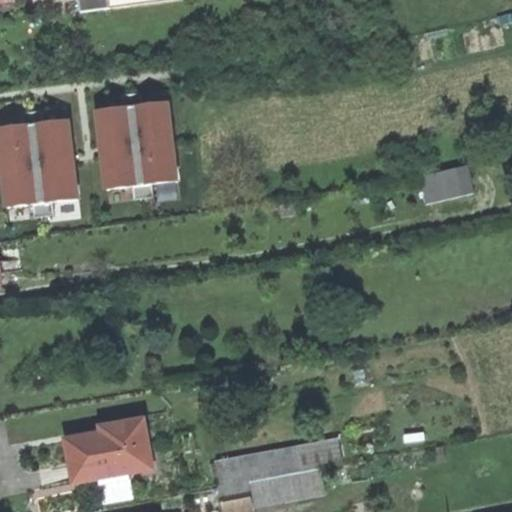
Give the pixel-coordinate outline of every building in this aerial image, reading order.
[(106,0),(78,0),(80,12),(108,9),(106,0)] [(123,97),(124,109),(144,107),(142,94),(123,97)] [(103,154),(108,191),(134,187),(154,185),(178,182),(169,104),(144,107),(124,109),(98,113),(103,154)] [(23,115),(24,128),(44,126),(43,113),(23,115)] [(24,128),(0,130),(0,131),(8,209),(34,206),(54,204),(79,202),(74,159),(70,123),(44,126),(24,128)] [(426,205),(473,193),(467,167),(419,179),(426,205)] [(155,198),(154,185),(134,187),(135,200),(155,198)] [(56,217),(54,204),(34,206),(36,219),(56,217)] [(135,474),(153,471),(144,423),(101,430),(102,436),(85,439),(68,442),(75,484),(104,479),(135,474)] [(216,465),(221,488),(340,466),(336,443),(216,465)] [(136,481),(135,474),(104,479),(105,486),(136,481)] [(312,479),(249,490),(252,505),(315,494),(312,479)] [(244,511),(244,509),(252,508),(252,505),(249,490),(220,495),(223,511),(244,511)]
